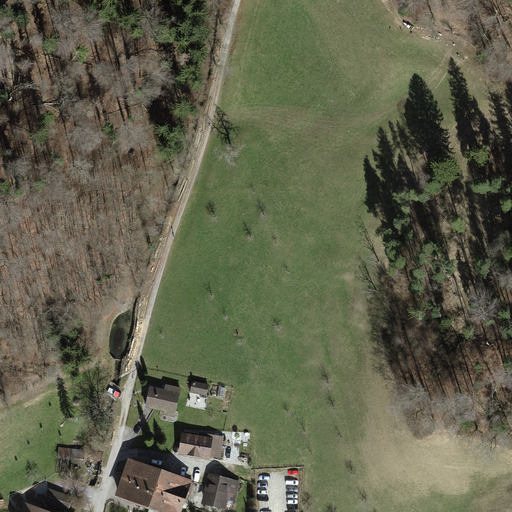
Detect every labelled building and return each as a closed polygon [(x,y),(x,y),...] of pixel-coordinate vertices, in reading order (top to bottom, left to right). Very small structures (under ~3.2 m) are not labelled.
[(208,386),(193,383),(192,391),(206,394),(208,386)] [(151,388),(146,407),(165,411),(164,415),(174,417),(180,389),(166,386),(165,391),(151,388)] [(219,386),(217,396),(224,397),(226,388),(219,386)] [(200,438),(184,436),(181,451),(219,458),(223,437),(200,433),(200,438)] [(73,449),(60,448),(57,473),(64,474),(66,458),(72,459),(72,457),(83,458),(84,451),(73,450),(73,449)] [(162,472),(127,460),(123,471),(127,473),(119,496),(150,506),(162,472)] [(163,468),(162,472),(150,506),(162,510),(162,511),(165,511),(178,511),(182,501),(186,502),(192,482),(189,482),(189,481),(168,474),(169,470),(163,468)] [(206,502),(222,506),(225,496),(235,498),(238,484),(212,477),(206,502)] [(48,490),(44,501),(68,510),(72,499),(48,490)]
